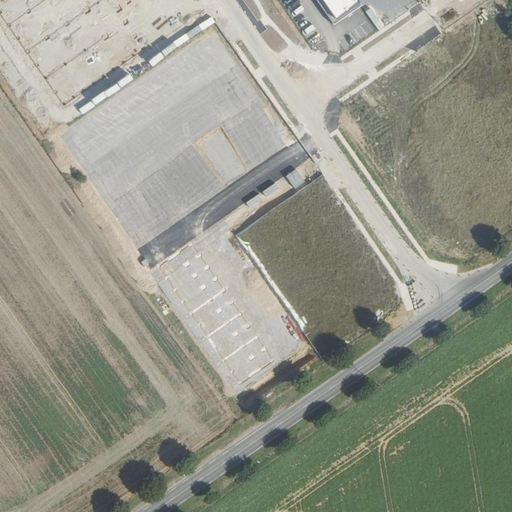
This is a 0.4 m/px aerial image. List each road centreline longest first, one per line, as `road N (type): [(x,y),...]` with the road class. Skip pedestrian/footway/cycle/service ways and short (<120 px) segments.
road 1 (secondary): [(153,511),(454,303)]
road 2 (residential): [(300,108),(419,273),(454,303)]
road 3 (unclassified): [(457,0),(300,108)]
road 4 (residential): [(221,0),(300,108)]
